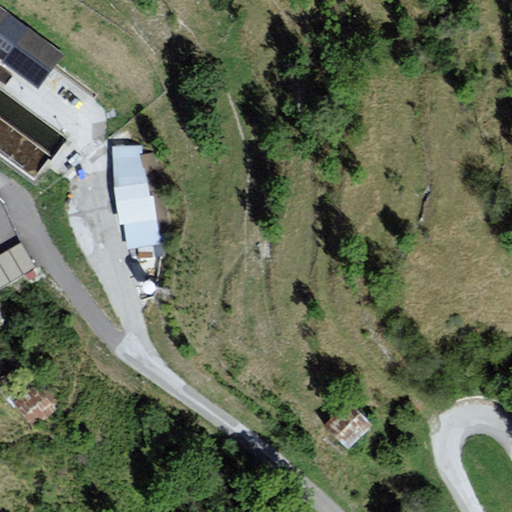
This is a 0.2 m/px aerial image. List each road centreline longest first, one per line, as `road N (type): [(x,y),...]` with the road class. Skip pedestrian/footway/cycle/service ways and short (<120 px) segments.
road 1 (unclassified): [(329,511),(101,323),(0,182)]
road 2 (unclassified): [(511,439),(484,417),(452,426),(449,457),(471,511)]
